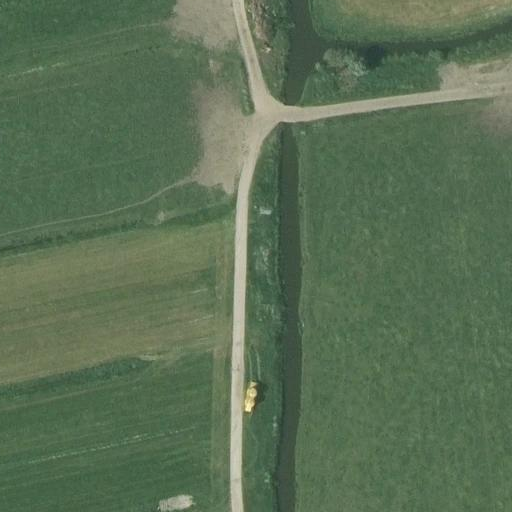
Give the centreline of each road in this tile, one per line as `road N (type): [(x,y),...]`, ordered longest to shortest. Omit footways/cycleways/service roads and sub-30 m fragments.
road 1 (track): [(236,511),(244,182),(266,116),(239,0)]
road 2 (track): [(266,116),(511,87)]
